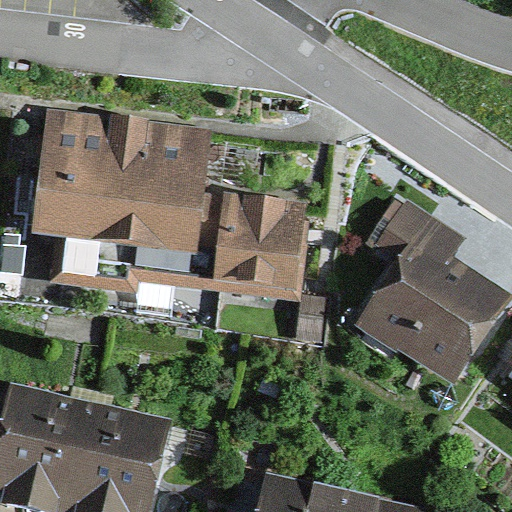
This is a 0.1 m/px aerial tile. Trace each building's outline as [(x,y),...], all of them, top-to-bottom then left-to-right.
[(202,291),(209,201),(216,131),(46,117),(32,276),(202,291)] [(209,201),(202,291),(299,299),(307,210),(209,201)] [(472,246),(407,204),(380,248),(400,261),(354,332),(455,397),(511,308),(511,289),(471,264),(464,259),(472,246)] [(511,352),(500,370),(511,377),(511,352)] [(154,511),(175,427),(9,388),(0,424),(0,511),(154,511)] [(399,511),(259,481),(251,511),(399,511)]
